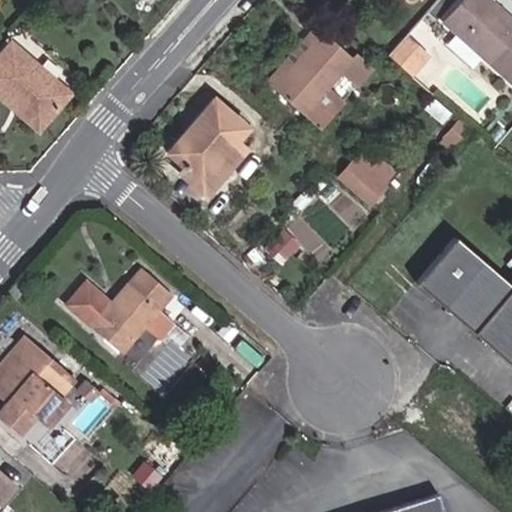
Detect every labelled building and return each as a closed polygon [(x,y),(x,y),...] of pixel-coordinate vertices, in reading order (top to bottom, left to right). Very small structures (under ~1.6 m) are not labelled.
[(511,21),(506,27),(477,0),(464,0),(444,23),(456,33),(457,35),(482,57),(511,83),(511,21)] [(511,21),(488,0),(477,0),(506,27),(511,21)] [(360,84),(374,69),(355,53),(350,58),(315,28),(305,39),(307,41),(307,42),(268,85),(301,113),(319,130),(334,114),(315,97),(342,68),(360,84)] [(445,46),(471,69),(482,57),(457,35),(456,33),(445,46)] [(426,55),(405,36),(388,54),(401,66),(409,57),(418,65),(426,55)] [(0,95),(9,103),(13,98),(42,123),(69,91),(11,42),(0,54),(0,95)] [(401,66),(410,74),(418,65),(409,57),(401,66)] [(9,103),(38,128),(42,123),(13,98),(9,103)] [(210,100),(160,159),(177,173),(181,167),(198,180),(209,168),(219,176),(242,149),(232,141),(243,128),(210,100)] [(468,127),(459,120),(447,133),(456,141),(468,127)] [(471,130),(468,127),(456,141),(459,144),(471,130)] [(447,133),(439,144),(447,152),(456,141),(447,133)] [(459,144),(456,141),(447,152),(450,154),(459,144)] [(382,185),(351,159),(337,176),(367,202),(382,185)] [(177,173),(202,195),(219,176),(209,168),(198,180),(181,167),(177,173)] [(269,243),(278,259),(298,248),(290,232),(269,243)] [(511,283),(455,235),(416,281),(511,361),(511,283)] [(90,284),(73,304),(125,351),(148,325),(163,307),(175,294),(143,267),(111,303),(90,284)] [(14,305),(25,292),(15,283),(4,296),(14,305)] [(178,320),(163,307),(148,325),(163,338),(178,320)] [(73,381),(25,340),(4,365),(9,370),(0,381),(0,402),(5,407),(0,412),(0,423),(17,438),(32,420),(43,430),(49,423),(65,405),(58,399),(73,381)] [(0,369),(0,381),(9,370),(4,365),(0,369)] [(0,499),(3,503),(20,485),(0,467),(0,499)] [(448,511),(433,473),(337,511),(448,511)]
